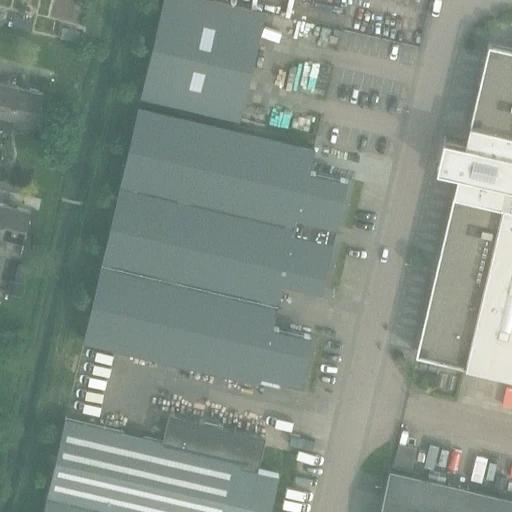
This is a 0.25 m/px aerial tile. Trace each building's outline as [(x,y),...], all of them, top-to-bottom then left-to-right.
[(213,0),(162,0),(140,97),(239,120),(264,12),(213,0)] [(15,15),(12,26),(29,30),(31,18),(15,15)] [(63,27),(60,39),(77,43),(80,32),(63,27)] [(436,270),(417,353),(465,364),(511,375),(511,46),(506,45),(489,41),(472,119),(467,142),(463,158),(459,174),(452,203),(436,270)] [(0,115),(5,117),(2,132),(10,134),(14,118),(35,123),(43,91),(0,81),(0,115)] [(137,106),(96,283),(82,342),(259,383),(261,376),(299,385),(311,336),(272,327),(283,281),(321,290),(347,180),(309,171),(315,147),(137,106)] [(0,229),(0,243),(1,237),(23,242),(31,210),(6,204),(0,229)] [(9,280),(6,294),(8,294),(20,297),(23,283),(9,280)] [(63,424),(52,472),(63,474),(215,511),(269,511),(278,475),(257,470),(265,436),(169,413),(162,440),(124,431),(65,416),(63,424)] [(439,460),(443,442),(419,437),(415,454),(439,460)] [(511,511),(511,498),(389,470),(379,511),(511,511)] [(215,511),(63,474),(52,472),(42,511),(215,511)]
